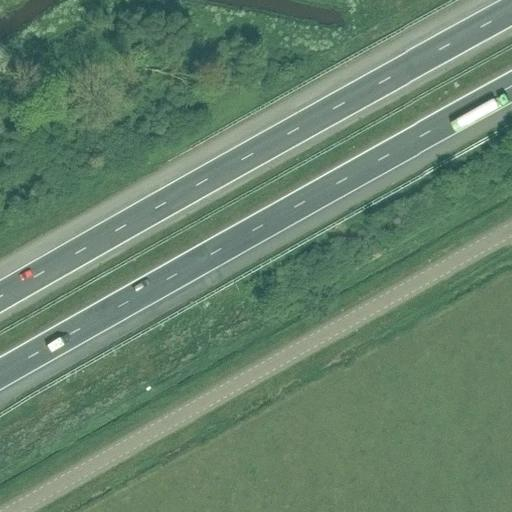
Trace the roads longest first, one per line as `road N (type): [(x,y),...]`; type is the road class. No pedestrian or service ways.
road 1 (motorway): [(0,377),(511,88)]
road 2 (motorway): [(511,10),(0,297)]
road 3 (unclassified): [(9,511),(511,231)]
